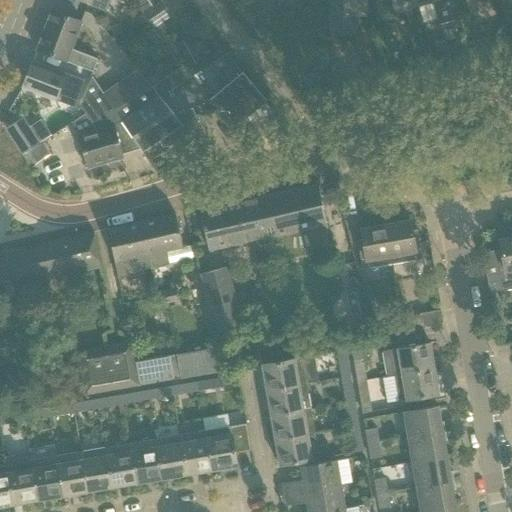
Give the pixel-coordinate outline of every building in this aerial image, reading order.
[(84,0),(90,2),(88,5),(98,9),(106,11),(109,0),(84,0)] [(327,0),(328,16),(329,37),(353,36),(353,16),(366,16),(366,0),(327,0)] [(395,14),(416,8),(414,0),(374,0),(380,21),(396,17),(395,14)] [(414,0),(416,8),(418,7),(423,23),(438,19),(439,25),(459,19),(455,5),(454,0),(453,0),(414,0)] [(158,3),(143,13),(154,28),(168,18),(158,3)] [(52,10),(36,52),(55,59),(62,61),(76,66),(90,72),(92,72),(97,59),(71,49),(81,21),(78,20),(71,17),(52,10)] [(495,27),(491,33),(493,39),(504,36),(501,25),(495,27)] [(201,42),(194,48),(201,58),(209,52),(201,42)] [(221,91),(209,99),(212,103),(232,129),(249,121),(247,117),(266,101),(265,100),(226,53),(209,64),(227,86),(221,91)] [(83,82),(65,75),(32,62),(22,87),(74,107),(83,82)] [(159,97),(190,75),(182,65),(151,86),(159,97)] [(104,94),(92,75),(80,105),(96,130),(79,135),(84,152),(81,156),(83,163),(87,164),(88,168),(123,158),(122,154),(140,148),(115,110),(104,94)] [(192,77),(182,84),(186,90),(194,91),(199,87),(192,77)] [(104,94),(115,110),(133,98),(121,82),(104,94)] [(151,86),(150,87),(133,98),(115,110),(140,148),(143,151),(158,141),(168,134),(174,143),(200,135),(193,114),(191,110),(174,115),(173,114),(160,98),(159,97),(151,86)] [(7,129),(23,153),(38,143),(23,119),(7,129)] [(29,151),(22,156),(31,168),(37,163),(29,151)] [(318,185),(254,199),(200,211),(204,226),(203,226),(204,232),(205,232),(209,250),(265,238),(268,244),(272,251),(278,255),(282,255),(293,254),(300,255),(307,254),(310,252),(313,251),(324,239),(326,231),(326,228),(326,224),(318,185)] [(175,214),(142,222),(149,251),(149,254),(152,266),(153,268),(168,265),(165,251),(182,246),(180,234),(175,214)] [(410,220),(384,225),(392,265),(422,259),(416,230),(412,231),(410,220)] [(142,222),(107,229),(112,249),(113,252),(115,262),(118,274),(152,266),(149,254),(149,251),(142,222)] [(392,265),(384,225),(360,229),(361,240),(356,241),(362,270),(392,265)] [(26,248),(4,254),(4,255),(10,272),(16,288),(21,304),(51,297),(47,280),(100,268),(97,252),(94,232),(36,246),(37,250),(27,252),(26,248)] [(511,236),(498,239),(500,249),(482,252),(488,292),(511,287),(511,236)] [(201,274),(217,335),(242,329),(226,268),(201,274)] [(174,288),(156,292),(159,309),(168,308),(167,304),(177,303),(174,288)] [(365,307),(354,309),(358,332),(369,330),(365,307)] [(393,320),(395,331),(423,326),(421,315),(393,320)] [(423,326),(395,331),(397,343),(425,338),(423,326)] [(86,396),(142,386),(136,359),(133,342),(77,352),(86,396)] [(389,350),(394,376),(434,369),(430,343),(389,350)] [(220,347),(177,355),(182,379),(225,372),(220,347)] [(346,350),(336,352),(341,377),(350,375),(346,350)] [(362,355),(352,356),(357,383),(366,381),(362,355)] [(169,356),(137,362),(142,386),(174,381),(169,356)] [(280,362),(261,365),(265,391),(306,383),(318,381),(313,356),(301,358),(280,362)] [(434,369),(394,376),(399,402),(439,395),(434,369)] [(350,375),(341,377),(345,402),(355,400),(350,375)] [(221,378),(197,382),(198,391),(223,386),(221,378)] [(366,381),(357,383),(361,408),(371,406),(366,381)] [(179,385),(172,386),(173,395),(180,394),(198,391),(197,382),(179,385)] [(265,391),(270,415),(310,408),(306,383),(265,391)] [(172,386),(146,391),(148,399),(173,395),(172,386)] [(146,391),(122,395),(123,404),(148,399),(146,391)] [(122,395),(97,399),(98,408),(118,404),(123,404),(122,395)] [(97,399),(72,404),(73,412),(98,408),(97,399)] [(355,400),(345,402),(350,427),(359,425),(355,400)] [(72,404),(48,408),(49,416),(73,412),(72,404)] [(402,412),(407,437),(444,431),(443,422),(440,422),(437,406),(402,412)] [(48,408),(22,412),(24,421),(49,416),(48,408)] [(270,415),(274,441),(314,433),(310,408),(270,415)] [(22,412),(0,416),(0,424),(24,421),(22,412)] [(251,451),(246,424),(230,426),(205,430),(211,471),(237,467),(235,454),(251,451)] [(359,425),(350,427),(354,452),(363,451),(359,425)] [(376,428),(364,430),(367,444),(379,442),(376,428)] [(205,430),(180,435),(187,475),(211,471),(205,430)] [(407,437),(411,462),(446,456),(443,441),(446,440),(444,431),(407,437)] [(314,433),(274,441),(278,465),(319,458),(314,433)] [(180,435),(155,439),(162,480),(187,475),(180,435)] [(155,439),(130,444),(137,484),(162,480),(155,439)] [(379,442),(367,444),(369,459),(382,457),(379,442)] [(130,444),(105,448),(112,488),(137,484),(130,444)] [(105,448),(80,452),(87,493),(112,488),(105,448)] [(80,452),(56,456),(63,497),(87,493),(80,452)] [(14,455),(5,457),(6,465),(13,506),(38,501),(31,461),(30,457),(15,459),(14,455)] [(56,456),(31,461),(38,501),(63,497),(56,456)] [(411,462),(416,487),(453,480),(451,471),(449,472),(446,456),(411,462)] [(283,483),(285,494),(341,485),(336,461),(320,463),(301,467),(303,480),(283,483)] [(6,465),(0,466),(0,507),(13,506),(6,465)] [(372,479),(375,494),(388,492),(385,477),(372,479)] [(416,487),(420,511),(454,506),(452,490),(455,490),(453,480),(416,487)] [(283,483),(276,484),(278,495),(285,494),(283,483)] [(307,502),(308,511),(322,511),(345,508),(341,485),(285,494),(286,505),(307,502)] [(388,492),(375,494),(378,509),(391,507),(388,492)]
